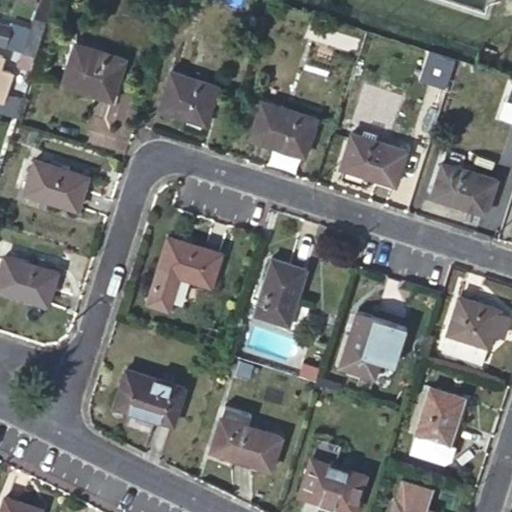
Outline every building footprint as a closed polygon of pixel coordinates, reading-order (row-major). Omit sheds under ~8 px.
[(37,57),(55,0),(39,0),(23,52),(37,57)] [(126,58),(77,42),(63,83),(113,98),(126,58)] [(0,112),(17,118),(23,99),(5,93),(12,72),(0,68),(0,64),(4,54),(0,52),(0,112)] [(218,85),(172,70),(160,108),(207,123),(218,85)] [(511,78),(500,120),(511,123),(511,78)] [(317,118),(262,100),(251,137),(306,154),(317,118)] [(407,149),(352,132),(341,166),(396,183),(407,149)] [(451,148),(447,161),(493,176),(498,163),(451,148)] [(89,175),(35,158),(25,191),(79,208),(89,175)] [(493,176),(447,161),(443,160),(432,195),(486,212),(498,178),(493,176)] [(221,251),(169,235),(159,267),(147,301),(169,308),(171,301),(179,274),(194,279),(212,284),(221,251)] [(58,271),(5,255),(0,273),(0,288),(48,304),(58,271)] [(307,268),(272,257),(254,313),(290,325),(307,268)] [(185,305),(194,279),(179,274),(171,301),(185,305)] [(460,296),(443,351),(483,363),(494,328),(505,331),(510,314),(499,311),(500,309),(460,296)] [(407,326),(358,310),(341,365),(376,376),(382,359),(396,363),(407,326)] [(185,387),(126,368),(115,404),(174,423),(185,387)] [(464,397),(431,386),(416,433),(450,443),(464,397)] [(252,412),(225,404),(212,449),(272,468),(283,436),(248,425),(252,412)] [(431,447),(401,437),(396,455),(426,464),(431,447)] [(334,500),(356,507),(367,474),(312,456),(300,493),(333,504),(334,500)] [(40,511),(42,507),(6,496),(0,511),(40,511)] [(435,511),(436,511),(396,498),(391,511),(435,511)] [(355,510),(356,507),(334,500),(333,504),(355,510)]
